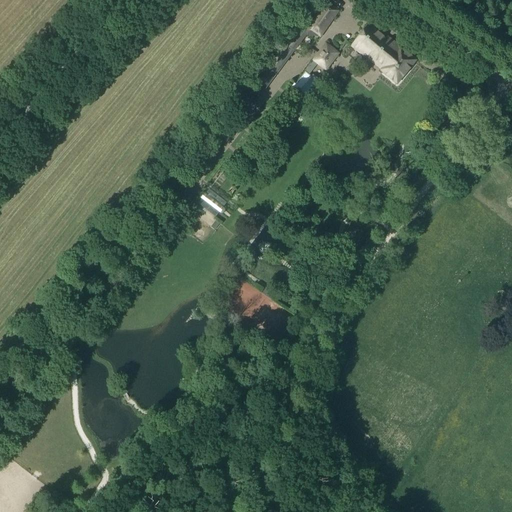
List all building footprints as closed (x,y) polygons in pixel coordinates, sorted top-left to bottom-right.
[(320,35),(337,11),(326,4),(310,28),(320,35)] [(396,84),(417,61),(371,23),(351,46),(396,84)] [(276,76),(294,52),(292,50),(300,40),(301,42),(308,32),(307,31),(308,29),(300,24),(267,69),(276,76)] [(325,46),(314,61),(325,69),(336,54),(325,46)] [(289,109),(299,117),(311,101),(314,101),(318,98),(319,94),(319,90),(323,85),(317,80),(312,76),(311,77),(305,73),(295,85),(293,84),(289,89),(289,90),(288,91),(288,92),(288,93),(288,94),(289,95),(289,96),(290,97),(295,101),(289,109)] [(219,150),(209,143),(190,166),(158,207),(168,214),(200,174),(219,150)] [(223,208),(227,203),(209,190),(206,195),(205,194),(204,193),(202,194),(201,194),(200,195),(200,196),(200,198),(201,199),(202,200),(198,204),(216,217),(219,213),(221,214),(222,215),(223,214),(225,214),(225,213),(226,212),(226,210),(225,209),(223,208)] [(47,500),(52,504),(57,498),(51,494),(47,500)]
